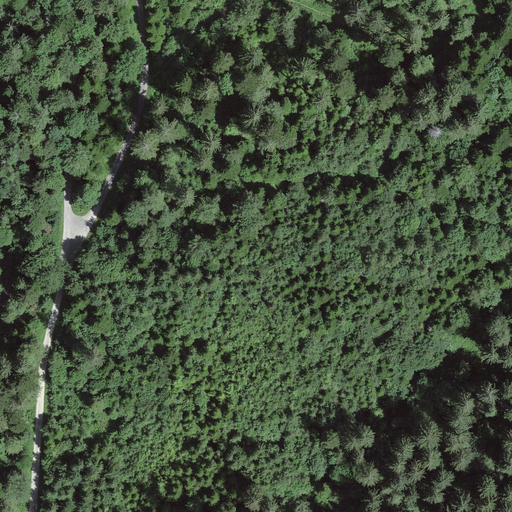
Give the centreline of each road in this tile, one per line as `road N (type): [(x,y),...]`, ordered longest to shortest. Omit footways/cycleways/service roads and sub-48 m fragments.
road 1 (track): [(66,267),(137,125),(146,56),(137,0)]
road 2 (track): [(80,0),(66,267)]
road 3 (track): [(36,511),(44,363),(66,267)]
